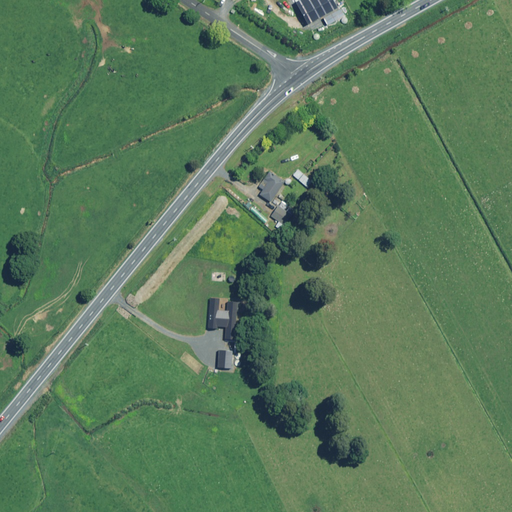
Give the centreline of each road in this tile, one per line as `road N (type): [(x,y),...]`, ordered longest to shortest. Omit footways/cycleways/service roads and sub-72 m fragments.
road 1 (tertiary): [(298,80),(216,160),(0,427)]
road 2 (tertiary): [(430,0),(298,80)]
road 3 (residential): [(187,0),(298,80)]
